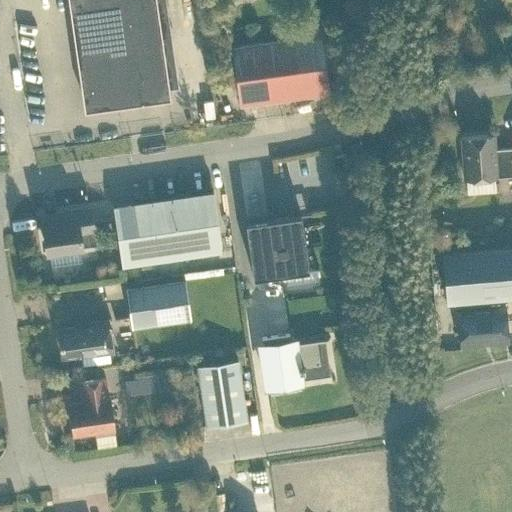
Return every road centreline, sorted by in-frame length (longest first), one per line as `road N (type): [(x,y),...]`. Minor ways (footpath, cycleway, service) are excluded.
road 1 (unclassified): [(0,184),(268,146),(511,81)]
road 2 (unclassified): [(25,481),(334,435),(511,373)]
road 3 (unclassified): [(25,481),(0,305)]
